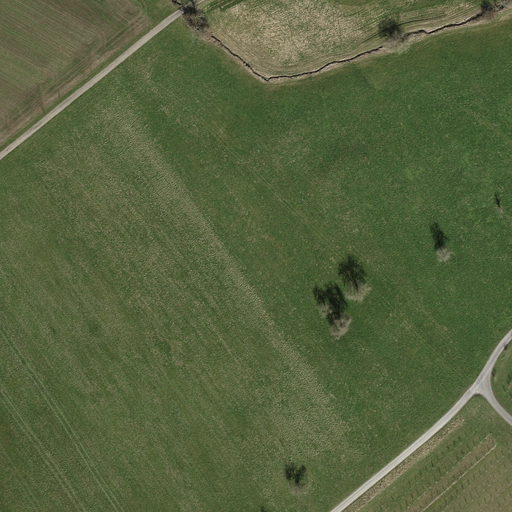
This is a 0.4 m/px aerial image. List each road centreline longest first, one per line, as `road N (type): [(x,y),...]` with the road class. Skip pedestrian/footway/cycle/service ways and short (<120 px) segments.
road 1 (track): [(203,0),(0,159)]
road 2 (track): [(485,380),(332,511)]
